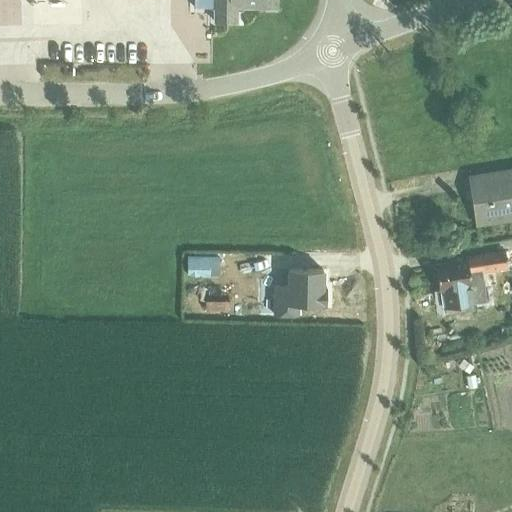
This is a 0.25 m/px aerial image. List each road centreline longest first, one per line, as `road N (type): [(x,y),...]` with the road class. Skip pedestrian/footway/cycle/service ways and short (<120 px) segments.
road 1 (tertiary): [(349,511),(384,410),(390,283),(332,52)]
road 2 (residential): [(141,95),(210,91),(332,52)]
road 3 (unclassified): [(332,52),(465,0)]
road 4 (unclassified): [(0,92),(141,95)]
